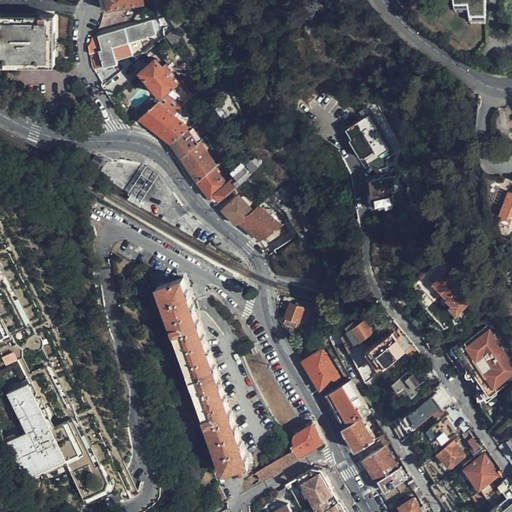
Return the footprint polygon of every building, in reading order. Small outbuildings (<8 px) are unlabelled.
[(143,2),(142,0),(101,0),(102,9),(143,2)] [(470,13),(470,18),(487,18),(486,0),(455,0),(455,1),(455,6),(470,6),(470,13)] [(54,65),(55,16),(40,15),(40,20),(0,19),(0,59),(40,60),(40,65),(54,65)] [(89,54),(94,70),(117,63),(116,60),(133,56),(132,54),(144,51),(141,39),(155,34),(151,20),(93,37),(93,39),(92,40),(91,42),(89,45),(89,47),(89,54)] [(183,36),(176,28),(163,38),(169,46),(183,36)] [(163,96),(178,83),(168,71),(171,68),(167,63),(163,66),(156,58),(141,71),(163,96)] [(185,83),(182,80),(178,83),(163,96),(168,101),(185,83)] [(148,109),(139,117),(171,142),(187,129),(189,127),(157,102),(148,109)] [(138,116),(139,117),(148,109),(143,104),(134,111),(136,113),(138,116)] [(385,149),(365,117),(345,130),(369,166),(382,157),(380,153),(385,149)] [(187,129),(171,142),(181,156),(196,142),(187,129)] [(196,142),(181,156),(197,180),(213,167),(215,165),(199,140),(196,142)] [(147,162),(140,172),(141,173),(151,181),(158,170),(147,162)] [(228,182),(226,184),(215,193),(220,199),(245,177),(253,171),(249,165),(228,182)] [(213,167),(197,180),(211,196),(215,193),(226,184),(213,167)] [(141,173),(140,172),(128,191),(139,199),(151,181),(141,173)] [(393,202),(391,185),(397,185),(395,177),(371,180),(374,207),(384,206),(384,203),(393,202)] [(282,193),(278,189),(273,194),(276,197),(282,193)] [(511,192),(509,191),(501,214),(510,217),(511,214),(511,213),(511,192)] [(215,193),(211,196),(216,203),(220,199),(215,193)] [(222,209),(236,224),(239,222),(252,211),(237,196),(222,209)] [(239,222),(260,240),(284,224),(261,204),(252,211),(239,222)] [(313,225),(310,212),(302,214),(304,227),(313,225)] [(432,284),(452,307),(454,305),(449,300),(457,293),(458,295),(463,290),(447,271),(432,284)] [(248,465),(183,279),(182,278),(157,287),(222,474),(248,465)] [(0,288),(100,472),(104,469),(43,355),(43,353),(43,350),(42,348),(41,346),(39,344),(37,342),(35,342),(0,279),(0,288)] [(0,288),(0,394),(24,439),(5,451),(25,488),(40,479),(67,465),(69,469),(88,503),(89,503),(115,488),(104,469),(100,472),(0,288)] [(454,305),(452,307),(458,314),(472,300),(463,290),(458,295),(457,293),(449,300),(454,305)] [(298,321),(303,307),(289,303),(285,316),(286,317),(284,323),(295,327),(295,326),(298,327),(300,322),(298,321)] [(436,322),(427,310),(414,319),(423,332),(436,322)] [(314,321),(320,323),(324,315),(318,313),(314,321)] [(407,350),(413,359),(422,352),(416,344),(401,326),(394,316),(386,323),(393,332),(407,350)] [(371,331),(364,319),(353,327),(360,339),(371,331)] [(511,350),(493,322),(463,343),(453,350),(451,346),(450,346),(445,349),(462,375),(465,372),(471,368),(485,389),(479,393),(477,395),(481,402),(486,399),(496,392),(511,381),(511,350)] [(407,350),(393,332),(368,350),(373,358),(375,356),(383,367),(407,350)] [(453,350),(463,343),(461,340),(451,346),(453,350)] [(368,350),(363,342),(361,343),(356,346),(349,351),(351,353),(354,354),(366,377),(366,381),(381,371),(373,358),(368,350)] [(304,362),(321,389),(339,378),(323,351),(304,362)] [(431,383),(417,364),(395,380),(399,386),(403,383),(413,396),(431,383)] [(434,379),(439,376),(430,364),(425,368),(434,379)] [(471,368),(465,372),(479,393),(485,389),(471,368)] [(321,389),(325,396),(326,395),(338,388),(343,385),(339,378),(321,389)] [(326,395),(342,422),(345,420),(348,425),(361,417),(371,411),(353,382),(351,379),(343,385),(338,388),(326,395)] [(439,414),(445,409),(456,402),(442,382),(436,386),(438,391),(412,409),(422,423),(437,411),(439,414)] [(498,395),(496,392),(486,399),(487,402),(498,395)] [(393,406),(384,413),(388,421),(399,414),(393,406)] [(412,409),(405,415),(414,428),(422,423),(412,409)] [(466,430),(472,426),(464,414),(454,421),(450,416),(453,414),(451,409),(447,412),(445,409),(439,414),(442,419),(433,426),(444,441),(459,429),(459,428),(458,427),(461,424),(462,426),(466,430)] [(405,415),(391,425),(402,442),(416,431),(414,428),(405,415)] [(343,427),(357,451),(367,444),(375,439),(361,417),(348,425),(344,427),(343,427)] [(297,456),(316,445),(321,441),(312,422),(297,431),(296,432),(294,432),(293,433),(293,434),(292,435),(292,436),(291,437),(291,438),(292,443),(291,445),(290,446),(292,450),(255,472),(260,481),(298,459),(297,456)] [(375,439),(367,444),(372,453),(384,446),(385,447),(391,443),(385,433),(375,439)] [(481,447),(473,436),(470,439),(477,450),(481,447)] [(453,440),(439,451),(448,464),(452,464),(463,456),(463,454),(453,440)] [(508,460),(511,457),(511,447),(507,441),(499,446),(508,460)] [(372,453),(364,458),(378,481),(398,469),(385,447),(384,446),(372,453)] [(476,454),(463,464),(480,487),(497,474),(484,454),(479,458),(476,454)] [(67,465),(40,479),(43,484),(69,469),(67,465)] [(346,511),(321,469),(313,467),(312,467),(297,476),(299,480),(302,488),(304,487),(309,497),(313,506),(318,503),(322,511),(319,511),(346,511)] [(378,481),(385,492),(406,478),(399,468),(398,469),(378,481)] [(115,488),(118,494),(122,501),(127,498),(131,506),(145,499),(133,478),(115,488)] [(503,491),(510,485),(505,478),(498,484),(500,488),(503,491)] [(511,511),(511,487),(510,485),(503,491),(500,492),(504,498),(492,508),(494,511),(511,511)] [(422,501),(426,498),(418,486),(414,489),(422,501)] [(115,488),(89,503),(92,508),(118,494),(115,488)] [(487,497),(490,500),(499,493),(498,490),(487,497)] [(421,511),(414,498),(400,507),(403,511),(421,511)] [(313,506),(316,511),(319,511),(322,511),(318,503),(313,506)]
